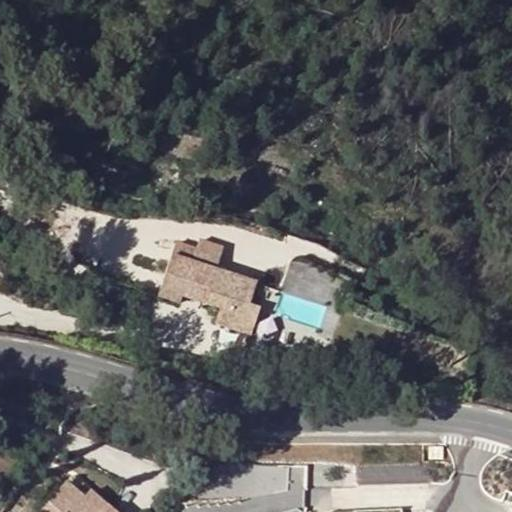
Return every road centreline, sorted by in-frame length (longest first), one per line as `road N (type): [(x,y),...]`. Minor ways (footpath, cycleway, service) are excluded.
road 1 (tertiary): [(484,421),(249,414),(0,352)]
road 2 (residential): [(307,498),(415,494),(463,501)]
